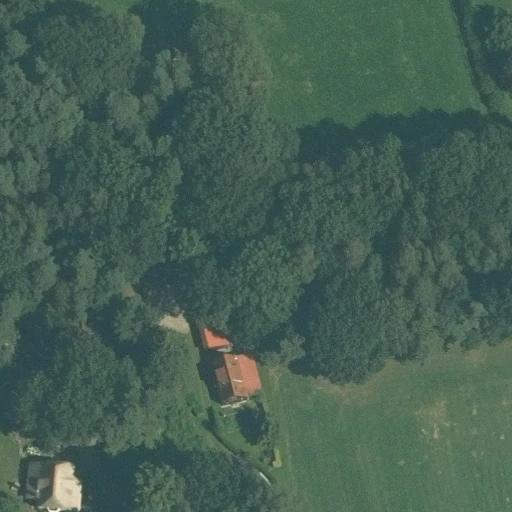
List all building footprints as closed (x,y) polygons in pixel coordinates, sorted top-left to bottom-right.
[(120,263),(136,255),(126,234),(110,242),(120,263)] [(479,263),(494,250),(485,239),(469,251),(479,263)] [(110,289),(118,303),(136,293),(128,279),(110,289)] [(229,329),(223,331),(213,324),(201,327),(208,353),(227,348),(226,341),(232,339),(229,329)] [(84,328),(61,336),(71,364),(94,356),(84,328)] [(125,370),(119,350),(110,353),(116,373),(125,370)] [(236,362),(212,368),(221,407),(246,401),(236,362)] [(116,377),(111,365),(102,369),(106,381),(116,377)] [(14,428),(20,432),(27,429),(28,421),(21,417),(14,420),(14,428)] [(69,472),(39,472),(29,472),(28,504),(37,504),(37,507),(39,507),(38,511),(77,511),(78,485),(69,485),(69,472)]
